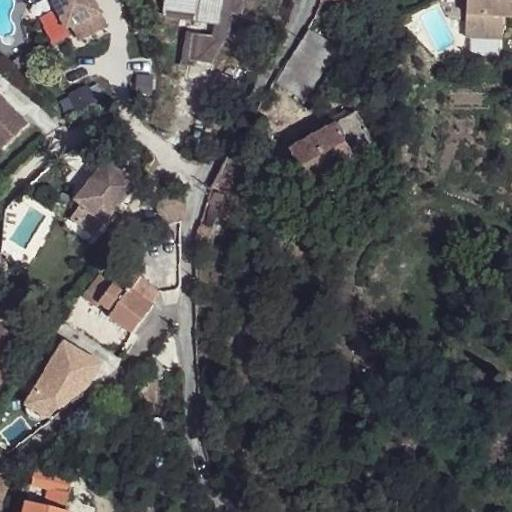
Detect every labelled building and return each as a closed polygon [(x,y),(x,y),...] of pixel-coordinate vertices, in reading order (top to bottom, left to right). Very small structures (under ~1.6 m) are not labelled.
[(50,0),(64,29),(72,25),(79,42),(105,28),(98,13),(99,13),(92,0),(50,0)] [(511,0),(470,0),(467,30),(504,33),(506,10),(511,10),(511,0)] [(305,33),(274,82),(303,100),(333,52),(305,33)] [(0,148),(0,149),(27,123),(0,95),(0,148)] [(290,149),(310,186),(367,154),(376,149),(357,113),(290,149)] [(73,217),(97,236),(138,184),(110,160),(78,201),(83,205),(73,217)] [(167,224),(176,189),(162,180),(151,199),(157,199),(161,226),(167,224)] [(196,236),(206,241),(222,194),(211,191),(196,236)] [(125,285),(130,288),(151,305),(160,293),(141,278),(147,270),(133,260),(108,279),(114,283),(117,279),(125,285)] [(108,279),(101,274),(87,293),(100,302),(114,283),(108,279)] [(117,279),(114,283),(122,289),(125,285),(117,279)] [(112,312),(127,292),(122,289),(114,283),(100,302),(102,303),(112,312)] [(151,305),(130,288),(127,292),(112,312),(109,316),(133,333),(153,306),(151,305)] [(100,302),(87,293),(84,297),(98,308),(102,303),(100,302)] [(112,312),(102,303),(98,308),(91,318),(102,326),(109,316),(112,312)] [(0,383),(11,370),(7,367),(17,355),(9,350),(17,340),(0,326),(0,383)] [(65,342),(36,389),(58,402),(67,388),(77,395),(89,385),(102,364),(65,342)] [(36,389),(27,404),(48,417),(77,395),(67,388),(58,402),(36,389)] [(32,485),(47,489),(42,506),(65,511),(72,479),(35,470),(32,485)] [(0,507),(9,482),(0,478),(0,507)] [(27,503),(25,511),(65,511),(42,506),(27,503)]
